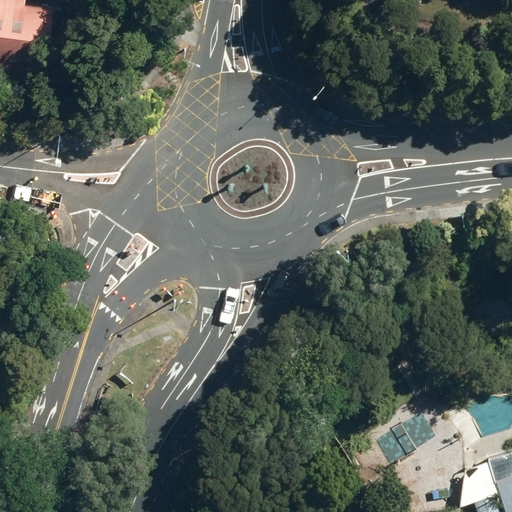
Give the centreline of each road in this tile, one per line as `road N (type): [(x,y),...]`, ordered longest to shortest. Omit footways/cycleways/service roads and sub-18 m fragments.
road 1 (tertiary): [(92,318),(31,511)]
road 2 (secondary): [(297,228),(260,319),(201,380)]
road 3 (secondary): [(463,160),(430,186),(313,215)]
road 4 (secondary): [(314,140),(421,146),(463,160)]
road 5 (secondary): [(201,380),(144,466),(128,511)]
road 6 (tertiary): [(34,169),(181,145)]
road 7 (tertiary): [(205,244),(92,318)]
road 8 (secondary): [(201,380),(225,248)]
road 9 (secondary): [(198,129),(222,0)]
